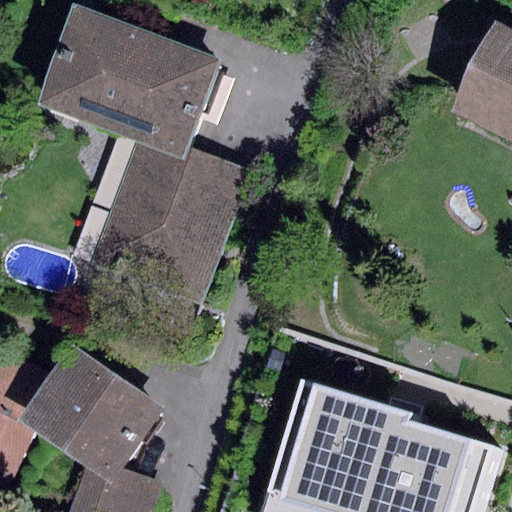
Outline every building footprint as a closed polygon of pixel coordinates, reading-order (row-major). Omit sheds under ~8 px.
[(183,161),(188,148),(222,60),(73,4),(35,105),(137,144),(183,161)] [(511,31),(493,22),(449,110),(511,141),(511,31)] [(183,161),(137,144),(91,265),(203,307),(254,173),(188,148),(183,161)] [(161,410),(70,348),(48,379),(21,419),(40,432),(85,463),(112,481),(119,471),(161,410)] [(0,474),(10,480),(40,432),(21,419),(48,379),(0,356),(0,474)] [(302,381),(262,511),(472,511),(491,448),(409,424),(412,414),(405,412),(302,381)] [(112,481),(85,463),(71,511),(153,511),(162,485),(119,471),(112,481)]
